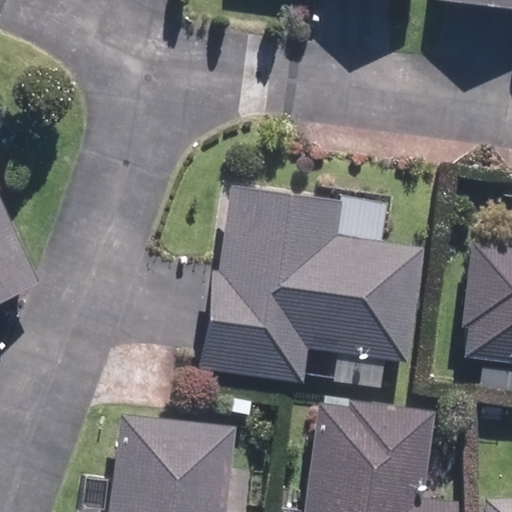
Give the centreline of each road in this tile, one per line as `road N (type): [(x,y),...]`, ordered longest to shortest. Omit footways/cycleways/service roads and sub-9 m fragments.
road 1 (residential): [(107,79),(8,511)]
road 2 (residential): [(511,119),(107,79)]
